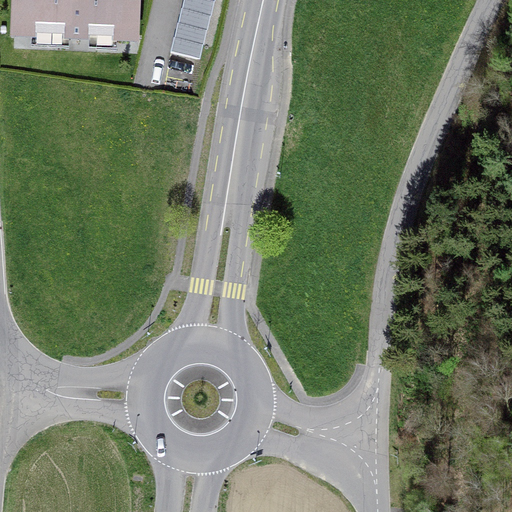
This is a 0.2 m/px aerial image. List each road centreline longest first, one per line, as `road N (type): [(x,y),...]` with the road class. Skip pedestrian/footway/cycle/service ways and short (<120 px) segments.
road 1 (tertiary): [(376,438),(385,289),(402,207),(491,0)]
road 2 (primary): [(232,179),(263,0)]
road 3 (primary): [(236,359),(232,179)]
road 4 (primary): [(232,179),(210,235),(185,346)]
